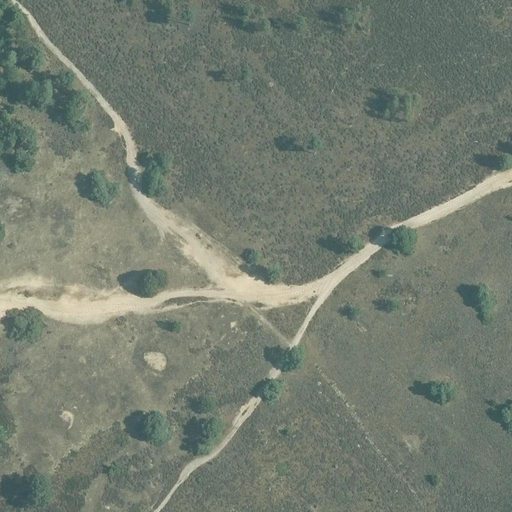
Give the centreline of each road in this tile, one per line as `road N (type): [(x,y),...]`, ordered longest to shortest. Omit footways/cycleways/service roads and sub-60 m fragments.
road 1 (track): [(511,168),(297,292),(162,296),(64,312),(0,309)]
road 2 (track): [(338,272),(266,387),(154,511)]
